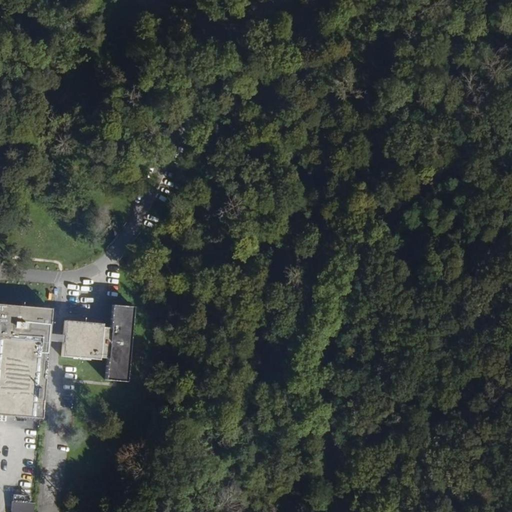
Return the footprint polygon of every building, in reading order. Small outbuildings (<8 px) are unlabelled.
[(47,334),(49,310),(0,304),(0,415),(40,419),(46,341),(47,334)] [(125,382),(131,307),(111,305),(109,329),(101,328),(101,324),(63,321),(62,336),(61,343),(60,357),(98,361),(98,358),(106,359),(104,381),(125,382)] [(61,343),(62,336),(47,334),(46,341),(61,343)] [(30,482),(31,466),(22,465),(20,481),(30,482)] [(31,511),(32,503),(10,502),(9,510),(31,511)]
